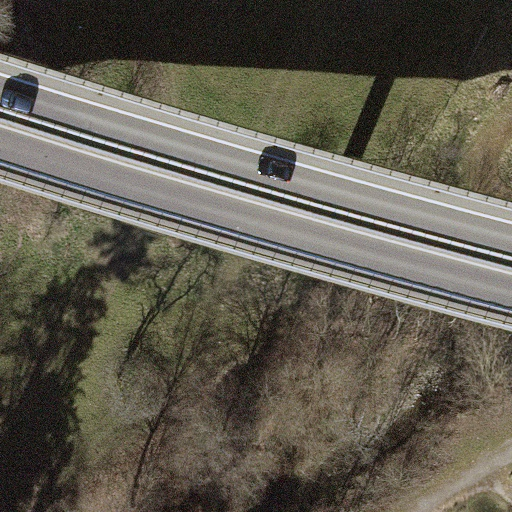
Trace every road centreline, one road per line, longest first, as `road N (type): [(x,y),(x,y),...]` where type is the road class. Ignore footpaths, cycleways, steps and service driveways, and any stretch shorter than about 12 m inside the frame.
road 1 (trunk): [(511,239),(0,89)]
road 2 (trunk): [(0,144),(511,292)]
